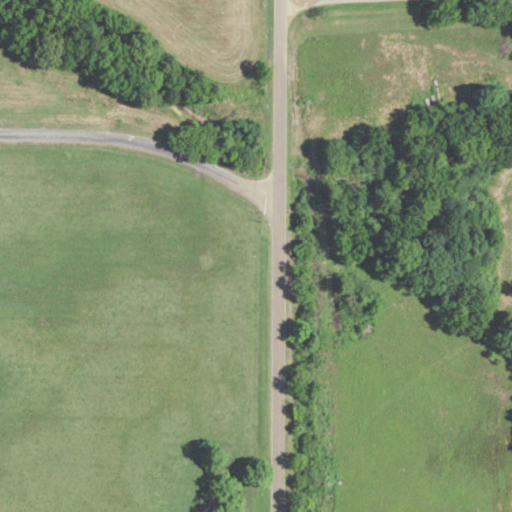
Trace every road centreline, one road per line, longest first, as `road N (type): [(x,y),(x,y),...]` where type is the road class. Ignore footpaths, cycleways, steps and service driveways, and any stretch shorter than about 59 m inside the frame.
road 1 (tertiary): [(270,511),(276,206)]
road 2 (residential): [(276,206),(110,137),(0,136)]
road 3 (tertiary): [(276,206),(277,0)]
